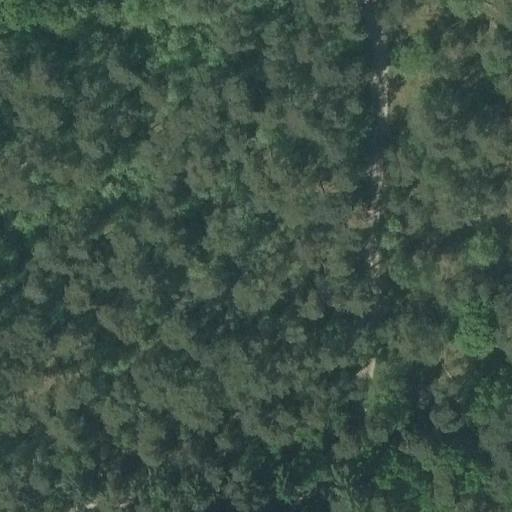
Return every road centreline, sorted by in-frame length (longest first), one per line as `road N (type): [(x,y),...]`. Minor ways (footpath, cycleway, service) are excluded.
road 1 (track): [(362,492),(373,87),(368,21),(358,0)]
road 2 (track): [(89,511),(185,489),(247,488),(362,492),(497,511)]
road 3 (track): [(0,98),(216,0)]
